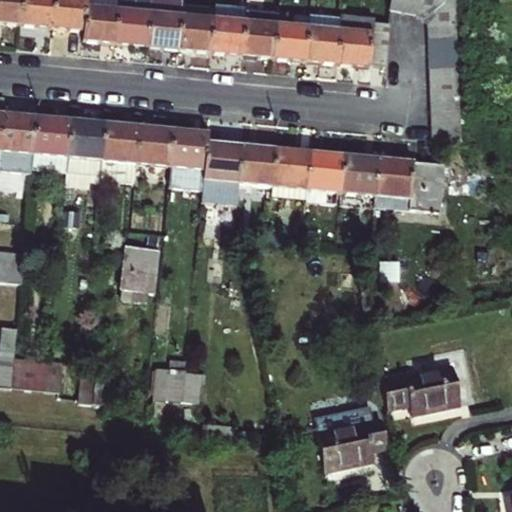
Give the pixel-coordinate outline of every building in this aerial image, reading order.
[(0,0),(0,25),(5,26),(24,27),(25,0),(0,0)] [(55,0),(25,0),(24,27),(42,29),(54,30),(55,0)] [(55,0),(54,30),(69,32),(85,34),(87,0),(55,0)] [(120,0),(87,0),(85,34),(84,44),(104,46),(116,48),(120,0)] [(151,0),(120,0),(116,48),(132,49),(148,51),(151,0)] [(181,0),(151,0),(148,51),(164,52),(177,53),(181,0)] [(186,0),(181,0),(177,53),(195,55),(209,56),(212,22),(214,3),(186,0)] [(403,11),(404,0),(389,0),(388,8),(403,11)] [(418,0),(404,0),(403,11),(416,15),(418,0)] [(418,0),(416,15),(427,25),(457,23),(455,0),(418,0)] [(244,25),(276,28),(277,13),(245,10),(244,25)] [(276,28),(273,62),(291,63),(305,65),(308,16),(290,14),(288,29),(276,28)] [(345,20),(308,16),(305,65),(324,67),(339,68),(345,20)] [(345,20),(339,68),(360,70),(370,71),(370,69),(383,70),(387,24),(345,20)] [(244,25),(212,22),(209,56),(227,57),(241,59),(244,25)] [(457,23),(427,25),(427,41),(458,39),(457,23)] [(276,28),(244,25),(241,59),(259,60),(273,62),(276,28)] [(458,39),(427,41),(428,54),(459,52),(458,39)] [(459,52),(428,54),(429,67),(460,66),(459,52)] [(461,80),(460,66),(429,67),(430,82),(461,80)] [(430,82),(430,86),(431,95),(462,93),(461,80),(430,82)] [(462,104),(462,93),(431,95),(431,109),(462,107),(462,104)] [(462,107),(431,109),(432,123),(463,121),(462,107)] [(35,158),(39,117),(24,116),(7,114),(1,169),(14,170),(15,157),(35,158)] [(67,176),(68,154),(72,119),(56,118),(39,117),(35,158),(34,172),(67,176)] [(100,184),(103,158),(107,122),(92,121),(72,119),(68,154),(67,176),(65,188),(91,191),(91,185),(100,186),(100,184)] [(432,123),(433,136),(464,139),(463,121),(432,123)] [(107,122),(103,158),(100,184),(134,187),(136,169),(141,126),(122,124),(107,122)] [(141,126),(136,169),(169,172),(174,129),(157,127),(141,126)] [(174,129),(169,172),(176,173),(175,192),(203,195),(205,176),(209,140),(209,137),(209,132),(191,130),(174,129)] [(209,140),(205,176),(203,195),(202,208),(235,212),(237,191),(243,140),(226,138),(209,137),(209,140)] [(260,142),(243,140),(237,191),(272,194),(276,144),(260,142)] [(294,146),(276,144),(272,194),(272,203),(304,206),(310,148),(294,146)] [(340,200),(344,151),(326,150),(310,148),(304,206),(339,210),(340,200)] [(340,200),(374,203),(378,155),(362,153),(344,151),(340,200)] [(440,217),(445,162),(412,159),(378,155),(374,203),(373,211),(440,217)] [(0,277),(21,280),(24,250),(0,247),(0,277)] [(156,299),(161,255),(127,252),(123,295),(156,299)] [(397,264),(377,266),(379,287),(399,285),(397,264)] [(0,383),(12,385),(15,355),(17,324),(2,323),(0,346),(0,383)] [(12,385),(45,388),(48,358),(15,355),(12,385)] [(61,359),(48,358),(45,388),(58,389),(61,359)] [(113,396),(116,364),(81,361),(78,394),(113,396)] [(185,378),(185,375),(158,372),(154,403),(182,405),(185,378)] [(415,376),(387,382),(394,414),(409,411),(412,422),(431,418),(459,411),(451,375),(417,383),(415,376)] [(202,408),(205,380),(185,378),(182,405),(182,406),(202,408)] [(242,420),(215,418),(213,438),(240,440),(242,420)] [(379,458),(386,456),(380,430),(316,444),(323,481),(373,470),(370,460),(379,458)]
